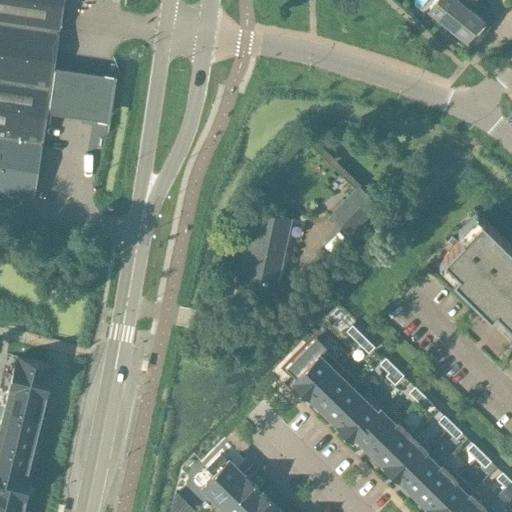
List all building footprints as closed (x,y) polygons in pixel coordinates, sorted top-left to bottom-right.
[(0,0),(0,192),(33,198),(63,0),(0,0)] [(452,26),(449,29),(460,38),(463,34),(466,37),(481,18),(466,6),(470,0),(434,0),(429,7),(452,26)] [(117,72),(55,64),(48,113),(110,121),(117,72)] [(359,185),(330,213),(350,233),(379,205),(359,185)] [(243,274),(277,281),(291,218),(256,210),(243,274)] [(511,246),(481,216),(443,255),(444,257),(440,262),(453,275),(452,276),(490,314),(496,308),(511,323),(511,328),(508,332),(511,335),(511,246)] [(352,324),(345,330),(357,341),(363,335),(352,324)] [(374,345),(363,335),(357,341),(368,352),(374,345)] [(307,395),(338,362),(324,348),(292,380),(307,395)] [(12,373),(48,382),(53,364),(17,355),(12,373)] [(388,371),(394,365),(385,356),(379,363),(388,371)] [(322,409),(353,377),(338,362),(307,395),(322,409)] [(403,374),(394,365),(388,371),(385,374),(394,383),(403,374)] [(8,390),(44,399),(48,382),(12,373),(8,390)] [(336,424),(368,391),(363,396),(349,383),(355,378),(353,377),(322,409),(336,424)] [(414,385),(408,391),(417,400),(423,394),(414,385)] [(4,407),(40,416),(44,399),(8,390),(4,407)] [(351,438),(386,403),(385,402),(382,405),(368,391),(336,424),(351,438)] [(432,403),(423,394),(417,400),(426,409),(432,403)] [(368,449),(400,417),(386,403),(351,438),(352,439),(355,436),(368,449)] [(40,416),(4,407),(0,422),(0,424),(36,433),(40,416)] [(443,414),(437,420),(446,429),(452,422),(443,414)] [(383,464),(415,432),(400,417),(368,449),(383,464)] [(461,431),(452,422),(446,429),(455,437),(461,431)] [(36,433),(0,424),(0,442),(31,450),(36,433)] [(398,478),(429,446),(415,432),(383,464),(398,478)] [(0,460),(32,469),(32,468),(28,467),(31,450),(0,442),(0,460)] [(472,442),(466,448),(475,457),(481,451),(472,442)] [(413,493),(444,460),(443,459),(438,465),(425,452),(430,447),(429,446),(398,478),(413,493)] [(490,460),(481,451),(475,457),(484,466),(490,460)] [(211,508),(245,473),(228,457),(226,459),(219,452),(205,465),(213,472),(200,485),(216,500),(209,507),(211,508)] [(0,478),(28,486),(32,469),(0,460),(0,478)] [(427,507),(459,474),(444,460),(413,493),(427,507)] [(502,471),(496,477),(504,486),(511,480),(502,471)] [(237,511),(260,489),(245,473),(211,508),(214,511),(237,511)] [(432,511),(450,511),(473,489),(459,474),(427,507),(432,511)] [(0,497),(24,503),(28,486),(0,478),(0,497)] [(267,511),(276,504),(260,489),(237,511),(267,511)] [(478,511),(488,503),(473,489),(450,511),(478,511)] [(21,511),(24,503),(0,497),(0,511),(21,511)] [(497,511),(488,503),(478,511),(497,511)]
